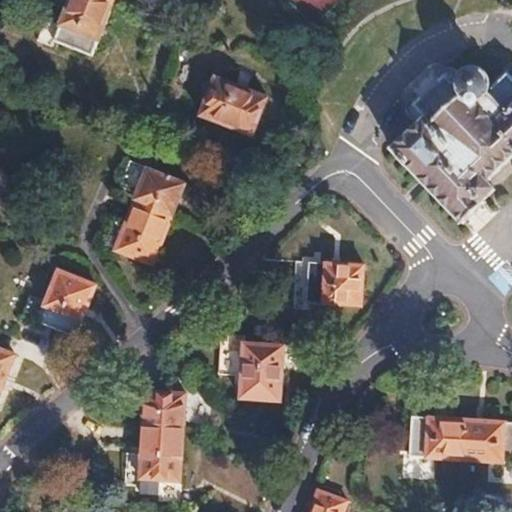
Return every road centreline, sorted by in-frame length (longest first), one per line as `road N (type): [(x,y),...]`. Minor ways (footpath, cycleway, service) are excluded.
road 1 (residential): [(0,464),(327,178),(349,177),(368,189),(428,251),(432,287)]
road 2 (residential): [(283,511),(345,379),(374,352),(421,336)]
